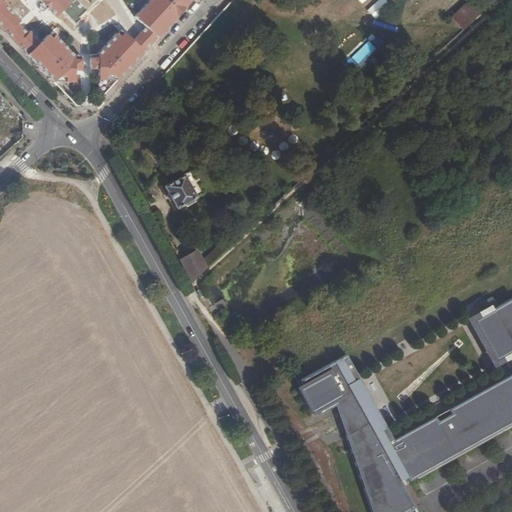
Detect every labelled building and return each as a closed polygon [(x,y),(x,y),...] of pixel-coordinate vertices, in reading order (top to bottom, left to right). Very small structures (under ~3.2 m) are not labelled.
[(0,0),(0,27),(6,34),(11,39),(52,82),(62,82),(69,89),(73,90),(74,70),(81,70),(82,58),(75,58),(74,55),(55,35),(52,39),(48,35),(41,42),(31,31),(29,33),(24,27),(19,22),(21,20),(1,0),(39,0),(56,18),(73,2),(71,0),(0,0)] [(142,30),(154,42),(175,18),(173,16),(175,14),(174,13),(181,5),(182,6),(184,4),(186,6),(191,0),(147,0),(134,15),(146,26),(142,30)] [(463,29),(484,10),(475,0),(470,0),(460,9),(452,17),(463,29)] [(175,18),(186,6),(184,4),(182,6),(181,5),(174,13),(175,14),(173,16),(175,18)] [(132,41),(144,52),(154,42),(142,30),(132,41)] [(111,80),(119,80),(144,52),(132,41),(124,33),(120,37),(117,34),(98,54),(98,57),(90,57),(91,69),(98,69),(99,88),(104,88),(111,80)] [(176,211),(196,200),(191,191),(194,189),(192,185),(189,187),(184,177),(163,188),(176,211)] [(324,188),(319,183),(306,195),(311,200),(324,188)] [(179,261),(190,281),(230,244),(225,239),(200,260),(196,252),(179,261)] [(334,402),(371,511),(419,511),(400,480),(407,476),(409,480),(511,421),(511,297),(481,315),(505,359),(508,358),(511,365),(511,370),(447,407),(450,412),(438,419),(435,414),(393,438),(345,354),(297,381),(299,384),(296,386),(312,414),(334,402)] [(505,359),(481,315),(471,321),(496,365),(505,359)]
